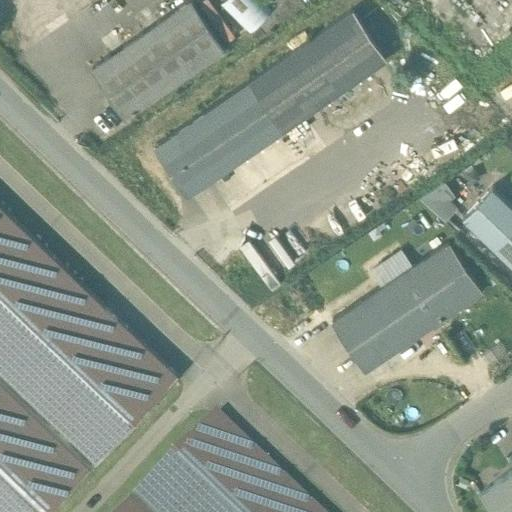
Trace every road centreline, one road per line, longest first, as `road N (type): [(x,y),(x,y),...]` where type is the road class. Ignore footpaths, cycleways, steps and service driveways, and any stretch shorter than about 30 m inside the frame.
road 1 (residential): [(0,93),(393,480)]
road 2 (residential): [(393,480),(511,396)]
